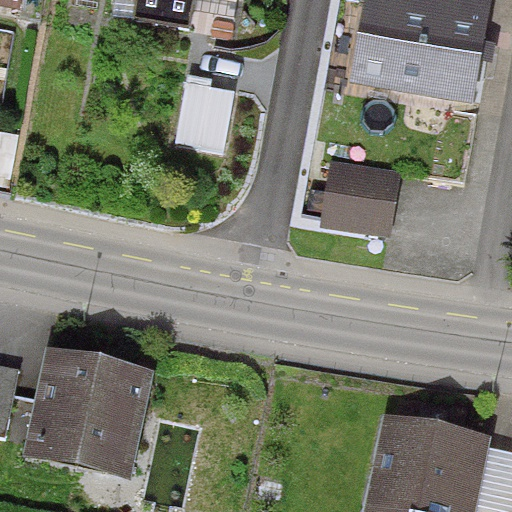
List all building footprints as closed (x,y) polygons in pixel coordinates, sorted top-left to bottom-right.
[(483,0),(372,0),(364,48),(394,53),(388,85),(466,99),(483,0)] [(235,92),(183,84),(173,146),(226,154),(235,92)] [(391,177),(335,169),(327,224),(383,232),(391,177)] [(141,382),(51,362),(31,454),(121,474),(141,382)] [(19,368),(0,364),(0,437),(5,438),(19,368)] [(465,511),(479,444),(390,427),(372,511),(465,511)]
